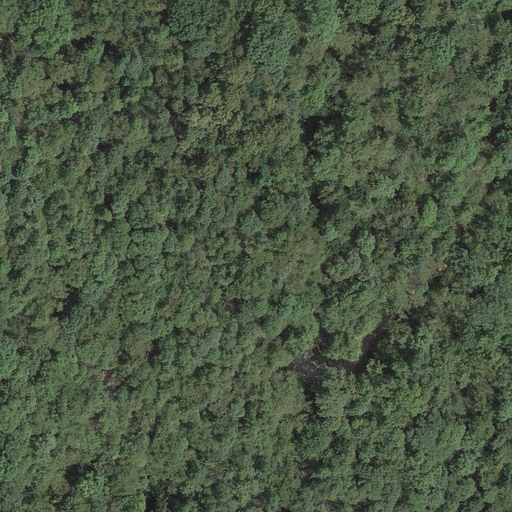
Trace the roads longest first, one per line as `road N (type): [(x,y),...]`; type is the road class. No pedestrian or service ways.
road 1 (track): [(302,356),(319,261),(302,128),(298,0)]
road 2 (track): [(496,144),(492,166),(359,354),(306,376),(302,356)]
road 3 (track): [(499,0),(496,144)]
